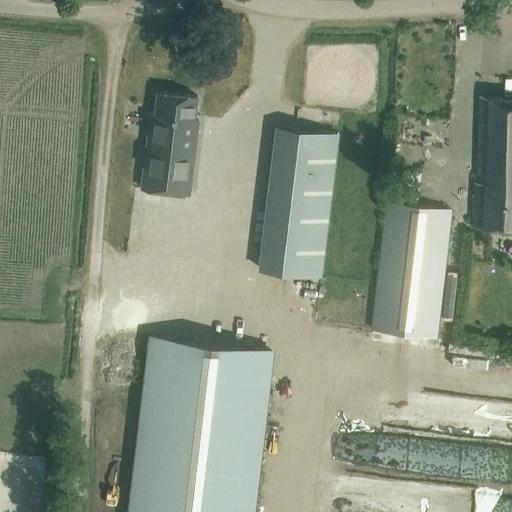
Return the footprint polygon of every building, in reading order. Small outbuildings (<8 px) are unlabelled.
[(194,120),(197,96),(158,92),(155,114),(151,114),(142,189),(190,195),(198,120),(194,120)] [(511,98),(479,97),(477,183),(475,183),(474,196),(473,196),(472,227),(511,228),(511,98)] [(338,133),(277,126),(260,269),(321,276),(338,133)] [(240,255),(234,175),(217,176),(218,190),(209,191),(210,201),(217,200),(217,203),(207,204),(206,192),(191,193),(192,202),(196,202),(197,209),(184,210),(188,259),(189,271),(230,268),(229,256),(240,255)] [(451,209),(387,202),(373,329),(436,337),(451,209)] [(255,511),(274,351),(148,335),(126,511),(255,511)] [(310,347),(290,348),(290,369),(310,369),(310,347)] [(450,383),(477,388),(479,375),(452,370),(450,383)] [(411,438),(416,409),(387,405),(383,434),(411,438)] [(362,481),(366,455),(353,453),(349,480),(362,481)]
